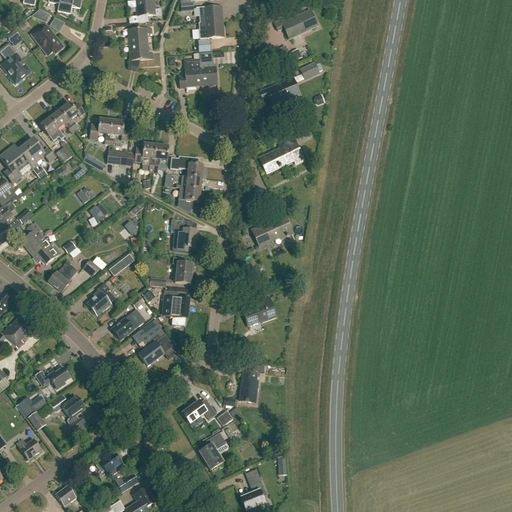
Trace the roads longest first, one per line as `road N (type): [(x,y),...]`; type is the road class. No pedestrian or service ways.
road 1 (primary): [(338,511),(342,331),(400,0)]
road 2 (residential): [(131,413),(208,350),(231,146)]
road 3 (tertiary): [(131,413),(101,364),(0,271)]
road 4 (residential): [(231,146),(77,62)]
road 5 (residential): [(231,146),(252,0)]
